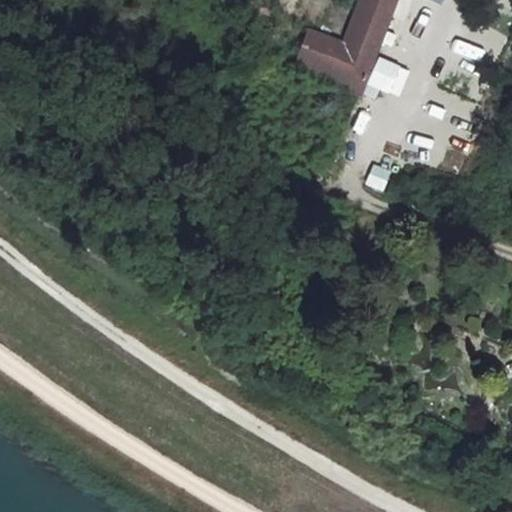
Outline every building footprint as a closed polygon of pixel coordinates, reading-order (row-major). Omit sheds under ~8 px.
[(341,43),(306,30),(292,68),(359,92),(391,0),(359,0),(350,24),(348,23),(341,43)] [(388,46),(385,58),(409,64),(412,52),(388,46)] [(447,50),(438,84),(451,87),(460,54),(447,50)] [(407,72),(378,59),(366,85),(396,98),(407,72)] [(383,194),(392,172),(372,164),(363,186),(383,194)]
